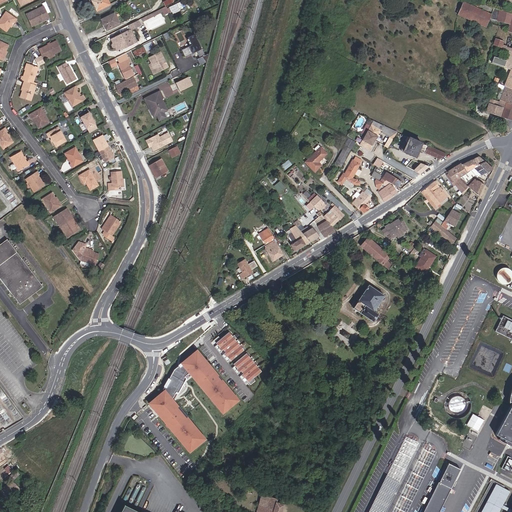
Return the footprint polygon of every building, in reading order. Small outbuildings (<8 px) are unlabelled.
[(108,0),(92,0),(97,11),(110,5),(108,0)] [(478,9),(463,2),(458,15),(486,27),(489,18),(501,22),(504,11),(481,4),(478,9)] [(40,20),(41,22),(49,18),(43,7),(27,15),(32,26),(39,23),(38,21),(40,20)] [(511,13),(504,11),(501,22),(510,24),(508,31),(511,32),(511,13)] [(10,27),(15,19),(5,12),(0,20),(0,27),(6,32),(10,27)] [(114,13),(101,19),(107,30),(120,24),(114,13)] [(128,24),(130,30),(142,25),(139,19),(128,24)] [(129,31),(111,40),(113,43),(112,46),(113,48),(115,48),(116,51),(124,48),(125,49),(133,44),(130,37),(131,36),(129,31)] [(185,57),(202,49),(194,35),(187,38),(191,46),(181,50),(185,57)] [(495,39),(495,40),(493,45),(509,50),(511,51),(511,48),(507,47),(507,46),(503,44),(504,42),(495,39)] [(3,56),(5,52),(8,46),(0,41),(0,59),(3,60),(5,57),(3,56)] [(56,41),(39,50),(44,60),(46,59),(54,55),(61,51),(56,41)] [(155,47),(152,42),(143,46),(144,47),(133,52),(136,57),(155,47)] [(494,57),(492,63),(511,69),(511,51),(509,50),(506,61),(494,57)] [(149,65),(154,74),(168,67),(161,53),(147,60),(149,65)] [(200,64),(208,60),(205,54),(197,58),(200,64)] [(45,63),(44,60),(42,57),(35,60),(38,66),(45,63)] [(129,59),(119,64),(125,79),(134,75),(129,63),(131,62),(129,59)] [(76,79),(69,65),(68,66),(66,63),(58,68),(67,85),(76,79)] [(25,71),(22,80),(23,81),(32,84),(33,82),(38,68),(27,64),(25,71)] [(134,77),(118,85),(119,88),(117,89),(119,94),(130,89),(131,88),(132,88),(138,85),(134,77)] [(30,101),(36,85),(32,84),(23,81),(22,86),(23,86),(22,91),(20,97),(30,101)] [(179,82),(172,85),(173,88),(177,86),(180,91),(187,88),(184,83),(182,84),(180,85),(179,82)] [(511,88),(505,86),(499,102),(504,104),(508,106),(508,105),(508,104),(511,104),(511,88)] [(78,90),(76,87),(64,93),(72,107),(86,99),(83,95),(80,97),(76,91),(78,90)] [(166,118),(163,112),(167,110),(162,99),(164,98),(160,91),(145,98),(149,106),(152,105),(157,115),(156,116),(159,121),(166,118)] [(486,111),(511,119),(511,104),(508,104),(508,105),(508,106),(504,104),(499,102),(491,99),(486,111)] [(154,117),(156,116),(157,115),(152,105),(149,106),(154,117)] [(33,118),(35,123),(38,128),(49,122),(41,109),(29,116),(31,119),(33,118)] [(95,124),(89,113),(80,117),(87,129),(90,134),(98,129),(95,124)] [(383,125),(373,121),(360,144),(369,150),(383,125)] [(397,132),(385,126),(382,133),(393,139),(397,132)] [(66,141),(58,127),(47,134),(48,138),(50,137),(56,147),(66,141)] [(5,128),(0,131),(0,145),(3,149),(12,143),(6,133),(7,132),(5,128)] [(154,151),(173,142),(168,132),(159,137),(158,135),(149,139),(151,143),(153,145),(154,147),(152,148),(154,151)] [(114,158),(102,136),(93,141),(105,163),(114,158)] [(445,154),(410,138),(403,151),(415,157),(419,149),(439,158),(444,155),(445,154)] [(335,163),(337,164),(347,147),(345,146),(335,163)] [(168,151),(171,159),(180,155),(176,147),(168,151)] [(305,162),(315,171),(321,165),(318,162),(327,153),(321,147),(305,162)] [(347,147),(337,164),(340,166),(350,149),(347,147)] [(83,162),(75,148),(65,154),(71,164),(70,165),(72,168),(83,162)] [(26,162),(20,152),(10,157),(18,171),(29,165),(28,161),(26,162)] [(479,156),(475,158),(479,164),(485,172),(492,168),(479,156)] [(352,178),(360,164),(362,160),(355,157),(353,160),(345,174),(343,174),(339,182),(342,184),(344,182),(346,179),(353,185),(359,185),(360,181),(357,181),(357,179),(354,179),(352,178)] [(377,157),(374,164),(380,167),(383,161),(377,157)] [(470,170),(472,172),(479,164),(475,158),(462,164),(467,172),(470,170)] [(162,159),(150,166),(157,177),(168,171),(162,159)] [(281,165),(285,170),(291,165),(288,161),(281,165)] [(414,169),(422,174),(428,166),(420,161),(414,169)] [(415,165),(411,162),(406,166),(412,170),(415,165)] [(461,162),(454,167),(461,177),(467,172),(462,164),(461,162)] [(472,172),(477,176),(480,174),(481,174),(485,172),(479,164),(472,172)] [(463,181),(464,180),(461,177),(454,167),(448,171),(454,181),(453,182),(461,192),(467,186),(463,181)] [(98,186),(89,170),(79,176),(84,184),(86,183),(90,191),(98,186)] [(469,186),(479,195),(484,184),(475,178),(477,176),(472,172),(470,170),(467,172),(461,177),(464,180),(469,185),(468,185),(469,186)] [(381,176),(374,171),(371,176),(377,179),(378,180),(381,176)] [(44,186),(38,176),(39,175),(37,172),(26,179),(34,192),(44,186)] [(122,188),(122,179),(121,172),(110,172),(111,183),(108,184),(108,191),(118,190),(118,188),(122,188)] [(385,179),(398,187),(402,182),(392,176),(386,172),(380,181),(383,183),(385,179)] [(394,172),(392,176),(402,182),(404,179),(394,172)] [(353,185),(346,179),(344,182),(352,188),(354,185),(353,185)] [(284,187),(280,181),(275,186),(279,191),(284,187)] [(429,186),(423,190),(435,205),(447,197),(438,186),(438,187),(433,182),(428,185),(429,186)] [(397,191),(394,187),(390,184),(378,193),(383,201),(392,196),(392,195),(397,191)] [(372,194),(365,188),(362,192),(369,198),(372,194)] [(352,203),(359,210),(360,209),(364,213),(369,209),(364,205),(370,198),(369,198),(362,192),(360,194),(352,203)] [(452,196),(456,201),(461,196),(457,192),(452,196)] [(58,203),(54,198),(51,193),(42,199),(51,213),(62,206),(59,202),(58,203)] [(315,194),(308,200),(310,202),(311,201),(317,196),(315,194)] [(323,203),(317,196),(311,201),(317,209),(317,208),(319,210),(320,208),(319,207),(323,203)] [(344,214),(332,202),(331,203),(333,205),(323,216),(332,226),(339,219),(340,219),(344,214)] [(79,230),(76,224),(73,225),(68,217),(70,215),(67,209),(54,217),(66,238),(79,230)] [(441,225),(446,229),(450,224),(455,226),(460,214),(459,213),(454,211),(452,209),(443,222),(441,225)] [(318,214),(321,219),(316,223),(325,237),(335,231),(332,226),(323,216),(320,212),(318,214)] [(121,223),(112,216),(105,227),(103,226),(101,230),(104,232),(102,234),(103,235),(103,236),(111,242),(114,238),(111,237),(121,223)] [(105,227),(112,216),(110,216),(103,226),(105,227)] [(437,217),(432,223),(435,226),(434,228),(438,231),(452,243),(456,238),(440,225),(441,225),(443,222),(437,217)] [(399,220),(386,227),(392,238),(397,235),(402,232),(408,229),(403,222),(401,224),(399,220)] [(301,231),(296,226),(290,230),(297,241),(291,245),(295,251),(310,242),(301,231)] [(301,231),(310,242),(319,236),(312,228),(310,230),(307,227),(301,231)] [(279,239),(275,234),(272,236),(268,229),(260,234),(266,245),(264,246),(273,261),(283,254),(275,242),(279,239)] [(368,237),(361,245),(388,269),(392,264),(387,260),(390,256),(368,237)] [(0,278),(18,302),(41,284),(7,240),(0,244),(0,278)] [(414,247),(416,245),(411,241),(406,247),(411,251),(414,247)] [(88,251),(88,249),(84,248),(85,246),(80,244),(74,252),(80,261),(95,266),(99,254),(93,253),(88,251)] [(426,250),(415,266),(424,272),(435,256),(426,250)] [(252,270),(258,266),(255,260),(248,264),(245,259),(238,263),(244,272),(240,274),(243,278),(252,273),(251,270),(252,270)] [(498,272),(497,273),(497,275),(497,277),(498,279),(500,281),(502,282),(503,282),(505,283),(507,283),(508,282),(510,281),(511,279),(511,269),(511,268),(509,267),(508,267),(506,266),(504,266),(502,267),(501,267),(500,268),(499,270),(498,272)] [(42,287),(41,284),(18,302),(20,304),(42,287)] [(384,295),(369,285),(357,302),(354,300),(352,304),(354,306),(354,307),(360,311),(359,312),(373,321),(377,314),(373,311),(384,295)] [(511,318),(503,315),(495,330),(511,338),(511,318)] [(228,332),(215,342),(230,360),(243,350),(228,332)] [(199,350),(181,364),(183,366),(191,376),(224,417),(242,403),(224,380),(223,382),(220,378),(220,377),(199,350)] [(246,353),(234,364),(248,381),(261,371),(246,353)] [(176,371),(164,393),(167,391),(175,400),(178,394),(179,395),(188,380),(186,379),(191,376),(183,366),(176,371)] [(164,393),(150,405),(191,456),(209,441),(190,419),(189,420),(180,409),(181,408),(175,400),(167,391),(164,393)] [(511,403),(496,434),(511,443),(511,392),(510,402),(511,402),(511,403)] [(457,398),(451,398),(451,413),(463,413),(463,399),(457,399),(457,398)] [(511,459),(506,457),(502,468),(511,471),(511,459)] [(438,481),(422,511),(438,511),(460,468),(449,462),(439,481),(438,481)] [(13,472),(8,466),(4,469),(10,475),(13,472)] [(4,490),(3,489),(0,491),(8,501),(21,490),(13,481),(9,486),(4,490)] [(510,490),(496,483),(480,511),(498,511),(501,507),(502,504),(510,490)] [(243,488),(237,502),(247,506),(253,492),(243,488)] [(262,492),(256,511),(282,511),(284,504),(277,502),(277,498),(270,496),(271,494),(262,492)]
